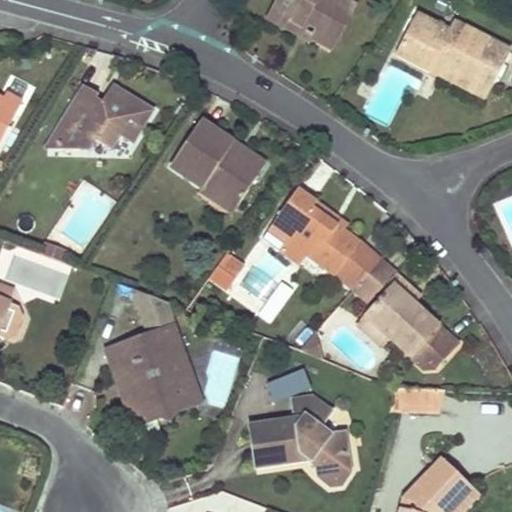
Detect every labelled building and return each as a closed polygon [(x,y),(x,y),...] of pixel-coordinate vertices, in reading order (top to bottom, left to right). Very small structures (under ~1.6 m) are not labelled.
[(277,0),(276,3),(267,18),(284,28),(289,18),(303,26),(306,22),(316,28),(311,37),(331,49),(355,7),(342,0),(277,0)] [(407,32),(402,43),(396,55),(430,71),(440,52),(447,56),(445,62),(493,85),(511,48),(465,26),(461,34),(422,15),(412,35),(407,32)] [(430,71),(486,99),(493,85),(445,62),(447,56),(440,52),(430,71)] [(54,130),(54,150),(78,151),(79,141),(95,142),(109,151),(117,136),(130,144),(150,110),(110,85),(98,108),(90,104),(97,95),(81,86),(54,130)] [(0,107),(6,111),(14,115),(21,102),(6,94),(1,103),(0,103),(0,107)] [(0,140),(14,115),(6,111),(0,107),(0,103),(1,103),(0,102),(0,140)] [(241,156),(235,153),(230,149),(233,144),(199,121),(170,166),(203,188),(205,184),(237,205),(264,165),(244,152),(241,156)] [(54,150),(54,130),(42,149),(54,150)] [(200,192),(231,214),(237,205),(205,184),(203,188),(200,192)] [(300,188),(289,203),(278,218),(295,230),(285,243),(306,258),(333,277),(359,240),(313,206),(317,200),(300,188)] [(313,206),(359,240),(363,234),(317,200),(313,206)] [(273,225),(269,231),(285,243),(295,230),(278,218),(273,225)] [(377,264),(380,260),(359,240),(333,277),(353,291),(361,282),(377,264)] [(61,263),(66,250),(43,242),(39,254),(41,255),(61,263)] [(296,271),(306,258),(285,243),(276,256),(296,271)] [(237,272),(225,263),(215,277),(227,285),(237,272)] [(386,285),(392,278),(377,264),(361,282),(379,300),(390,288),(386,285)] [(411,308),(414,305),(418,301),(392,278),(386,285),(390,288),(411,308)] [(0,337),(4,339),(17,303),(9,299),(3,283),(0,281),(0,337)] [(9,299),(14,287),(3,283),(9,299)] [(434,370),(459,345),(414,305),(411,308),(390,288),(379,300),(365,316),(355,327),(377,347),(387,336),(424,370),(434,370)] [(165,302),(133,290),(142,316),(167,308),(165,302)] [(22,314),(17,303),(4,339),(15,332),(22,314)] [(167,308),(142,316),(148,334),(172,325),(167,308)] [(184,359),(172,325),(148,334),(105,349),(116,383),(127,379),(129,387),(125,390),(135,416),(150,411),(153,419),(159,416),(167,421),(171,413),(194,404),(181,370),(176,371),(174,363),(184,359)] [(319,361),(313,335),(297,353),(319,361)] [(200,403),(184,359),(174,363),(176,371),(181,370),(194,404),(200,403)] [(267,384),(277,407),(312,392),(303,369),(267,384)] [(127,379),(116,383),(131,427),(153,419),(150,411),(135,416),(125,390),(129,387),(127,379)] [(393,414),(443,416),(444,392),(394,390),(393,414)] [(294,420),(248,425),(255,470),(309,462),(317,468),(319,479),(330,487),(340,486),(349,474),(343,433),(329,436),(318,427),(329,412),(311,399),(291,402),(294,420)] [(464,511),(473,502),(465,494),(457,486),(463,481),(448,466),(409,508),(407,511),(464,511)]
